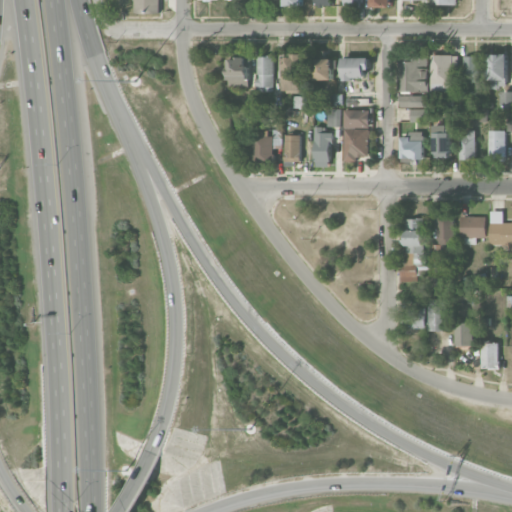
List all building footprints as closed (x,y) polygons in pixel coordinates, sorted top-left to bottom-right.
[(162,0),(135,0),(135,13),(162,13),(162,0)] [(422,54),(401,53),(399,90),(428,92),(429,70),(421,70),(422,54)] [(509,53),(491,53),(490,87),(508,87),(509,53)] [(284,90),(305,90),(306,54),(285,54),(284,90)] [(456,92),(457,54),(433,54),(432,92),(456,92)] [(465,56),(466,78),(482,78),(481,55),(465,56)] [(258,56),(258,91),(274,91),(275,56),(258,56)] [(229,57),(229,87),(249,88),(249,58),(229,57)] [(344,57),(344,79),(369,78),(369,57),(344,57)] [(333,79),(333,58),(316,59),(316,80),(333,79)] [(294,107),(314,107),(314,96),(294,95),(294,107)] [(430,95),(401,95),(401,107),(431,107),(430,95)] [(327,126),(341,126),(342,108),(328,108),(327,126)] [(412,118),(429,119),(430,108),(412,108),(412,118)] [(344,161),(357,161),(357,156),(369,157),(370,128),(371,128),(371,110),(345,109),(344,161)] [(452,125),(437,125),(437,157),(452,157),(452,125)] [(332,129),(316,129),(315,166),(332,166),(332,129)] [(478,159),(477,129),(468,129),(468,136),(461,136),(461,159),(478,159)] [(280,147),(281,137),(270,136),(270,131),(255,130),(254,161),(275,161),(275,147),(280,147)] [(490,160),(507,160),(507,130),(491,130),(490,160)] [(426,159),(425,131),(411,131),(411,136),(402,137),(403,160),(426,159)] [(301,162),(302,135),(286,134),(285,161),(301,162)] [(511,255),(511,254),(511,222),(504,222),(504,211),(491,211),(490,244),(511,245),(511,255)] [(487,216),(462,216),(462,243),(476,243),(476,237),(487,237),(487,216)] [(441,262),(456,262),(455,218),(440,218),(441,262)] [(430,288),(443,288),(443,273),(431,273),(430,288)] [(447,331),(448,299),(429,298),(428,331),(447,331)] [(426,327),(426,312),(404,312),(404,326),(426,327)] [(473,345),(473,322),(455,322),(456,345),(473,345)] [(483,368),(500,368),(500,342),(482,342),(483,368)]
